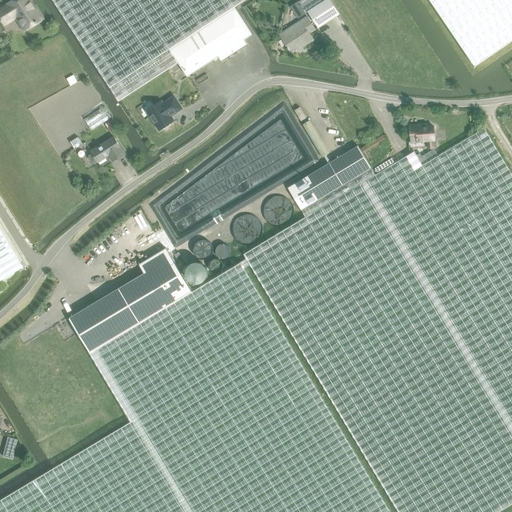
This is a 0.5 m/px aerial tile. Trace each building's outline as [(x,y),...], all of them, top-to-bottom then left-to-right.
[(25,31),(43,20),(36,9),(35,9),(29,0),(16,0),(9,5),(10,6),(0,11),(0,16),(5,25),(17,17),(25,31)] [(53,0),(119,100),(180,62),(172,49),(234,7),(244,0),(53,0)] [(302,0),(299,2),(306,12),(307,11),(325,0),(302,0)] [(325,0),(307,11),(318,28),(319,28),(329,21),(340,14),(330,0),(325,0)] [(511,0),(421,0),(473,76),(511,48),(511,0)] [(172,49),(180,62),(188,75),(218,56),(221,61),(247,44),(244,39),(252,34),(234,7),(172,49)] [(307,17),(280,35),(282,39),(291,52),(301,45),(303,47),(314,39),(310,34),(316,30),(308,18),(307,17)] [(166,117),(173,113),(173,114),(182,109),(174,97),(163,104),(161,102),(147,111),(159,130),(162,128),(165,128),(169,125),(170,123),(166,117)] [(294,107),(300,118),(305,115),(299,104),(294,107)] [(105,107),(94,114),(85,120),(92,131),(112,118),(105,107)] [(109,122),(105,124),(110,132),(114,129),(109,122)] [(411,126),(410,126),(411,142),(428,141),(429,149),(436,149),(434,127),(425,128),(424,125),(411,126)] [(376,175),(306,216),(244,253),(398,511),(495,511),(511,502),(511,176),(482,126),(431,158),(422,164),(415,153),(378,178),(376,175)] [(384,135),(362,148),(365,152),(386,139),(384,135)] [(125,154),(114,137),(91,151),(92,154),(88,156),(90,159),(90,161),(93,163),(97,161),(98,163),(109,156),(113,162),(125,154)] [(289,187),(306,216),(376,175),(358,146),(289,187)] [(0,279),(22,266),(0,229),(0,279)] [(145,273),(70,318),(91,353),(192,292),(167,248),(140,264),(145,273)] [(174,255),(179,262),(183,259),(179,252),(174,255)] [(54,468),(0,500),(0,511),(390,511),(241,263),(192,292),(91,353),(132,422),(54,468)]
